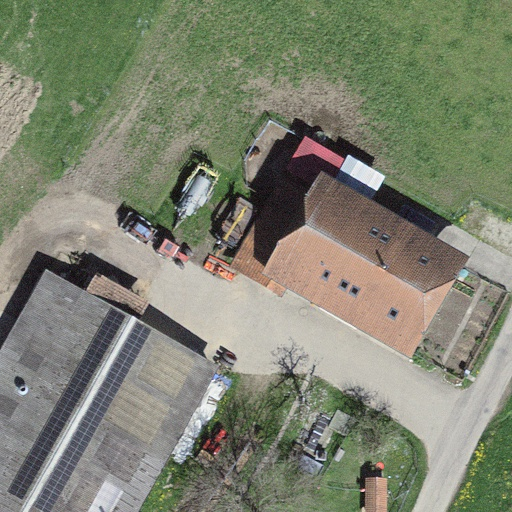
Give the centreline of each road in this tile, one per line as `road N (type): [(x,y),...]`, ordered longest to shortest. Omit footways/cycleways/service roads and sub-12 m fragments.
road 1 (unknown): [(0,302),(38,241),(92,236),(478,407)]
road 2 (track): [(429,511),(511,342)]
